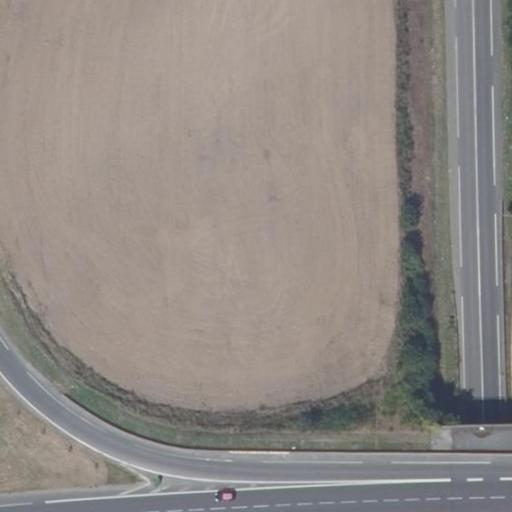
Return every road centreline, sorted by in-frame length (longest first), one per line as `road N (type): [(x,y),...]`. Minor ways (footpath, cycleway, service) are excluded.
road 1 (trunk): [(484,511),(472,0)]
road 2 (trunk): [(466,496),(341,473),(170,466),(62,417),(0,353)]
road 3 (trunk): [(466,496),(154,511)]
